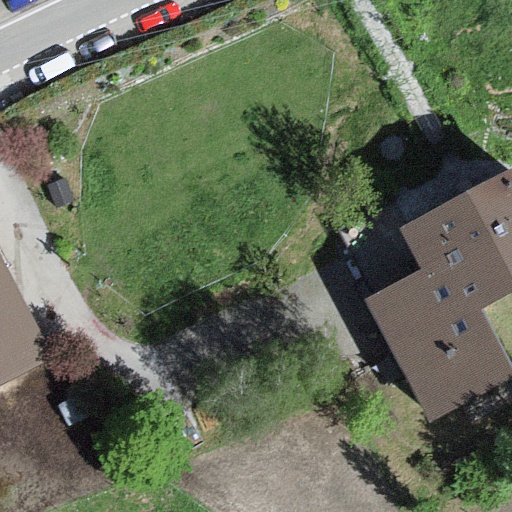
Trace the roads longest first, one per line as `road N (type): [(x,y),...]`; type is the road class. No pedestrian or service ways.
road 1 (track): [(0,217),(41,303),(154,384),(317,313),(384,431),(419,460),(472,451),(511,426)]
road 2 (unclassified): [(111,0),(0,51)]
